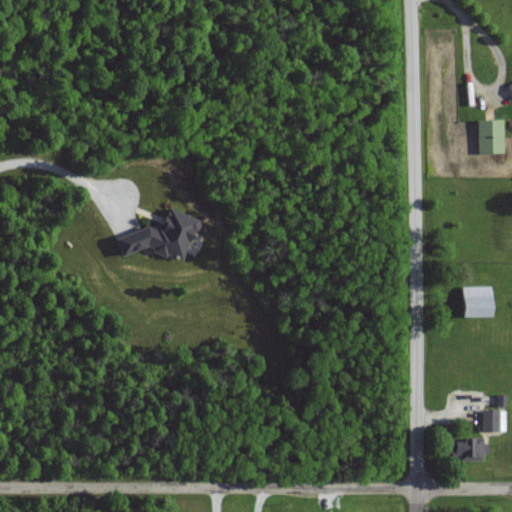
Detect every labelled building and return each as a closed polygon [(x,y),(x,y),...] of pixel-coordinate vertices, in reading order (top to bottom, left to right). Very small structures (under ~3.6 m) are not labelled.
[(503,153),(503,118),(477,118),(477,153),(503,153)] [(115,237),(121,255),(146,246),(153,246),(156,255),(179,255),(193,250),(192,246),(192,226),(187,210),(170,209),(166,211),(166,219),(115,237)] [(490,285),(461,285),(461,316),(490,316),(490,285)] [(481,431),(505,431),(505,409),(481,409),(481,431)] [(476,438),(449,438),(449,458),(476,458),(476,438)]
